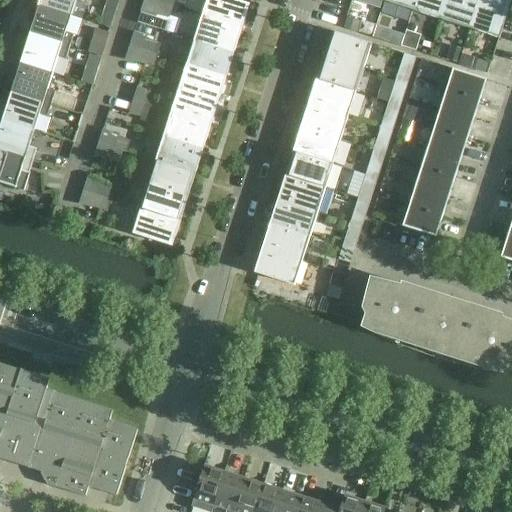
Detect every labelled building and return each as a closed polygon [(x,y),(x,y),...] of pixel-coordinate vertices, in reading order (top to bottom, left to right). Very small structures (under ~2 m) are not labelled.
[(84,0),(33,0),(32,4),(71,16),(75,0),(77,0),(84,2),(84,0)] [(172,7),(149,0),(144,0),(141,12),(168,17),(172,7)] [(206,0),(202,17),(242,29),(250,4),(236,0),(206,0)] [(415,0),(384,0),(384,1),(412,10),(415,0)] [(415,0),(412,10),(441,20),(447,0),(415,0)] [(447,0),(441,20),(470,29),(478,0),(447,0)] [(499,38),(511,0),(478,0),(470,29),(499,38)] [(71,16),(32,4),(28,17),(35,19),(30,35),(70,47),(74,35),(66,32),(71,16)] [(234,53),(242,29),(202,17),(194,41),(234,53)] [(332,31),(324,56),(364,68),(372,43),(332,31)] [(130,47),(156,55),(160,45),(134,33),(130,47)] [(70,47),(30,35),(25,50),(18,48),(14,61),(52,73),(58,57),(66,60),(70,47)] [(226,77),(234,53),(194,41),(186,65),(226,77)] [(448,46),(444,61),(456,65),(460,50),(448,46)] [(156,55),(130,47),(126,60),(153,65),(156,55)] [(458,66),(470,70),(474,58),(467,56),(469,49),(463,47),(458,66)] [(402,62),(413,65),(416,58),(404,54),(402,62)] [(324,56),(317,80),(356,92),(364,68),(324,56)] [(52,73),(14,61),(10,74),(16,76),(11,92),(51,104),(55,92),(47,89),(52,73)] [(413,65),(402,62),(398,73),(410,77),(413,65)] [(219,101),(226,77),(186,65),(179,89),(219,101)] [(85,67),(80,82),(92,86),(97,71),(85,67)] [(479,100),(486,80),(453,69),(446,90),(479,100)] [(317,80),(309,104),(348,116),(356,92),(317,80)] [(391,95),(403,99),(407,87),(395,83),(391,95)] [(133,101),(144,104),(148,92),(138,87),(133,101)] [(179,89),(171,113),(211,125),(219,101),(179,89)] [(446,90),(440,109),(473,120),(479,100),(446,90)] [(51,104),(11,92),(6,107),(0,105),(0,119),(34,130),(39,114),(47,117),(51,104)] [(403,99),(391,95),(389,103),(400,106),(403,99)] [(144,104),(133,101),(129,114),(140,116),(144,104)] [(400,106),(389,103),(386,110),(398,114),(400,106)] [(348,116),(309,104),(301,128),(341,140),(348,116)] [(440,109),(434,129),(467,139),(473,120),(440,109)] [(398,114),(386,110),(382,122),(394,126),(398,114)] [(203,150),(211,125),(171,113),(163,137),(203,150)] [(34,130),(0,119),(0,150),(33,162),(37,149),(29,147),(34,130)] [(333,164),(341,140),(301,128),(293,152),(333,164)] [(434,129),(428,148),(461,159),(467,139),(434,129)] [(99,143),(126,152),(129,141),(103,130),(99,143)] [(376,143),(387,147),(391,135),(380,131),(376,143)] [(195,174),(203,150),(163,137),(156,161),(195,174)] [(126,152),(99,143),(95,156),(122,162),(126,152)] [(387,147),(376,143),(373,151),(385,154),(387,147)] [(428,148),(422,168),(455,178),(461,159),(428,148)] [(0,183),(16,188),(24,191),(29,174),(33,162),(0,150),(0,183)] [(385,154),(373,151),(371,158),(383,162),(385,154)] [(293,152),(286,176),(325,189),(333,164),(293,152)] [(383,162),(371,158),(367,170),(379,174),(383,162)] [(188,198),(195,174),(156,161),(148,185),(188,198)] [(449,198),(455,178),(422,168),(415,187),(449,198)] [(318,213),(325,189),(286,176),(278,200),(318,213)] [(84,191),(110,200),(114,189),(88,178),(84,191)] [(360,192),(372,196),(376,183),(364,180),(360,192)] [(148,185),(140,209),(180,222),(188,198),(148,185)] [(415,187),(409,207),(442,217),(449,198),(415,187)] [(110,200),(84,191),(79,204),(107,210),(110,200)] [(372,196),(360,192),(358,199),(369,203),(372,196)] [(369,203),(358,199),(355,207),(367,210),(369,203)] [(310,237),(318,213),(278,200),(270,224),(310,237)] [(367,210),(355,207),(352,219),(363,222),(367,210)] [(403,227),(436,237),(442,217),(409,207),(403,227)] [(180,222),(140,209),(132,234),(172,247),(180,222)] [(270,224),(262,248),(302,261),(310,237),(270,224)] [(345,240),(356,244),(360,232),(349,228),(345,240)] [(500,258),(511,261),(511,239),(507,238),(500,258)] [(356,244),(345,240),(342,248),(354,251),(356,244)] [(302,261),(262,248),(254,273),(294,286),(302,261)] [(354,251),(342,248),(339,260),(350,263),(354,251)] [(367,314),(364,323),(363,327),(376,333),(375,334),(383,338),(398,345),(415,351),(431,357),(439,359),(456,364),(464,366),(472,368),(481,370),(494,372),(495,371),(508,373),(511,361),(511,322),(500,318),(500,316),(403,284),(402,287),(371,279),(363,308),(367,314)] [(331,284),(327,297),(338,300),(342,288),(331,284)] [(116,496),(136,435),(138,429),(110,420),(113,410),(46,389),(50,379),(20,369),(20,370),(0,363),(0,459),(40,472),(47,485),(85,497),(88,487),(113,495),(116,496)] [(204,466),(199,483),(191,507),(206,511),(211,511),(214,506),(225,472),(204,466)] [(233,511),(244,479),(225,472),(214,506),(226,510),(226,511),(233,511)] [(254,511),(263,485),(244,479),(233,511),(254,511)] [(276,511),(283,491),(263,485),(254,511),(276,511)] [(297,511),(302,497),(283,491),(276,511),(297,511)] [(361,511),(365,502),(344,495),(340,509),(341,509),(340,511),(361,511)] [(318,511),(322,503),(302,497),(297,511),(318,511)] [(384,511),(385,509),(365,502),(361,511),(384,511)] [(340,509),(322,503),(318,511),(340,511),(341,509),(340,509)]
